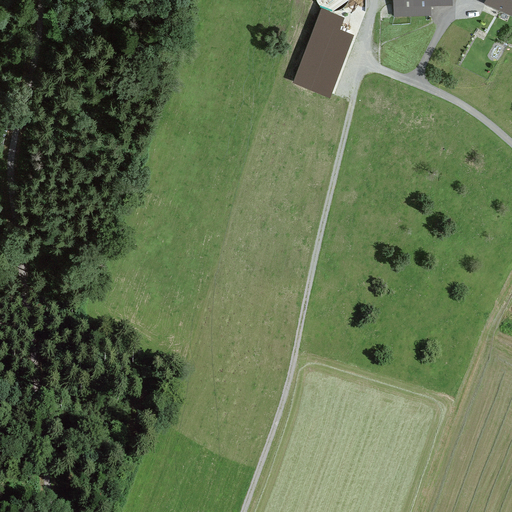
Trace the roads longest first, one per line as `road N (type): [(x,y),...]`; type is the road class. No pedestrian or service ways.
road 1 (track): [(41,0),(8,164),(39,367),(49,511)]
road 2 (track): [(369,54),(284,403),(243,511)]
road 3 (residential): [(369,32),(378,67),(476,112),(511,142)]
